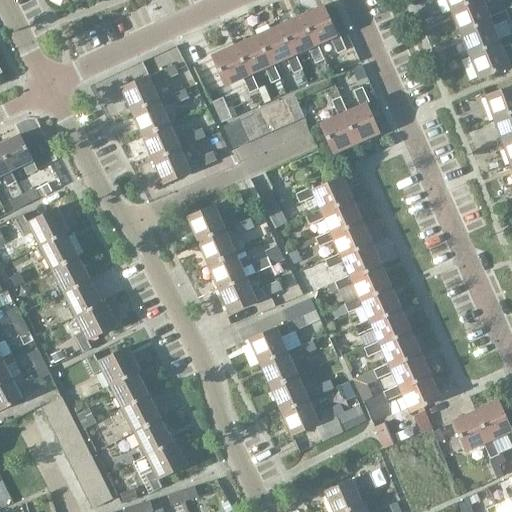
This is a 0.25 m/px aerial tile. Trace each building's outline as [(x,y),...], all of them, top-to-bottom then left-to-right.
[(444,0),(450,13),(480,0),(444,0)] [(480,0),(450,13),(459,35),(489,23),(488,19),(482,5),(494,0),(480,0)] [(313,46),(315,45),(329,39),(336,54),(345,50),(338,34),(335,35),(322,6),(300,17),(313,46)] [(504,12),(488,19),(489,23),(459,35),(468,58),(498,45),(496,40),(491,27),(507,20),(504,12)] [(307,49),(314,65),(323,61),(315,45),(313,46),(300,17),(278,27),(291,56),(294,55),(307,49)] [(278,27),(256,37),(269,66),(272,64),(285,58),(292,74),(293,74),(296,80),(303,77),(294,55),(291,56),(278,27)] [(511,33),(496,40),(498,45),(468,58),(477,80),(507,68),(500,50),(511,44),(511,33)] [(269,66),(256,37),(233,47),(247,76),(250,74),(263,68),(270,84),(279,80),(272,64),(269,66)] [(247,76),(233,47),(211,57),(224,86),(241,78),(248,94),(257,90),(250,74),(247,76)] [(353,52),(339,58),(325,64),(325,65),(330,75),(358,62),(353,52)] [(173,66),(120,89),(131,113),(158,101),(151,86),(177,75),(173,66)] [(511,86),(485,97),(493,120),(511,112),(511,84),(511,86)] [(199,94),(194,85),(167,97),(171,106),(199,94)] [(358,107),(345,113),(342,115),(355,145),(377,135),(364,106),(368,104),(361,88),(351,93),(358,107)] [(302,119),(293,98),(282,102),(291,124),(302,119)] [(333,155),(355,145),(342,115),(345,113),(339,98),(330,102),(337,117),(320,125),(333,155)] [(221,124),(236,117),(232,108),(227,110),(222,99),(211,104),(221,124)] [(131,113),(142,137),(169,125),(158,101),(131,113)] [(291,124),(282,102),(271,107),(281,128),(291,124)] [(281,128),(271,107),(260,112),(270,133),(281,128)] [(270,133),(260,112),(249,117),(259,138),(270,133)] [(511,112),(493,120),(501,143),(511,138),(511,112)] [(259,138),(249,117),(238,122),(248,143),(259,138)] [(248,143),(238,122),(223,128),(232,150),(248,143)] [(175,141),(169,125),(142,137),(152,161),(179,149),(205,138),(201,130),(175,141)] [(19,135),(0,144),(0,150),(10,171),(21,166),(26,177),(37,171),(32,161),(19,135)] [(511,138),(501,143),(510,166),(511,164),(511,138)] [(186,164),(179,149),(152,161),(163,185),(190,173),(186,164)] [(10,171),(0,150),(0,176),(1,176),(7,187),(16,183),(10,171)] [(215,162),(211,153),(186,164),(190,173),(215,162)] [(313,198),(319,210),(320,214),(351,200),(341,178),(312,191),(311,188),(294,195),(298,204),(313,198)] [(34,189),(22,195),(27,205),(39,199),(34,189)] [(27,205),(22,195),(9,202),(14,212),(27,205)] [(186,219),(196,242),(223,230),(217,216),(243,205),(239,196),(213,207),(186,219)] [(287,224),(272,196),(260,202),(276,230),(287,224)] [(361,223),(351,200),(320,214),(319,210),(304,217),(308,226),(323,219),(329,232),(330,236),(361,223)] [(30,232),(37,247),(38,249),(65,235),(68,234),(56,209),(26,223),(22,215),(13,219),(22,237),(30,232)] [(237,235),(253,228),(249,220),(233,227),(237,235)] [(370,245),(361,223),(330,236),(329,232),(314,239),(318,248),(333,241),(339,255),(340,258),(370,245)] [(234,254),(223,230),(196,242),(207,266),(234,254)] [(77,258),(65,235),(38,249),(37,247),(34,249),(39,258),(42,257),(50,272),(77,258)] [(14,260),(5,243),(0,245),(0,265),(1,267),(14,260)] [(380,267),(370,245),(340,258),(339,255),(324,262),(328,270),(343,263),(349,277),(350,280),(380,267)] [(217,290),(245,279),(234,254),(207,266),(217,290)] [(88,281),(77,258),(50,272),(56,284),(53,285),(56,291),(47,296),(50,301),(62,295),(61,295),(88,281)] [(267,259),(250,266),(254,275),(271,267),(267,259)] [(334,283),(334,284),(326,288),(329,294),(337,290),(338,292),(352,285),(358,298),(360,302),(390,289),(380,267),(350,280),(349,277),(334,283)] [(255,302),(281,291),(277,282),(251,294),(245,279),(217,290),(228,314),(255,302)] [(100,304),(88,281),(61,295),(62,295),(68,308),(65,309),(65,310),(56,314),(61,324),(70,320),(73,318),(100,304)] [(362,307),(368,321),(370,324),(400,311),(390,289),(360,302),(358,298),(343,305),(347,314),(362,307)] [(289,323),(248,341),(259,365),(286,353),(280,338),(303,328),(299,319),(313,313),(308,301),(284,311),(289,323)] [(45,302),(36,307),(24,313),(28,320),(49,310),(45,302)] [(103,303),(100,304),(73,318),(81,333),(73,337),(81,354),(90,350),(86,342),(115,327),(103,303)] [(6,313),(12,325),(22,320),(16,308),(6,313)] [(410,333),(400,311),(370,324),(368,321),(354,327),(357,335),(372,329),(378,343),(380,346),(410,333)] [(12,325),(19,338),(23,347),(33,342),(22,320),(12,325)] [(420,355),(410,333),(380,346),(378,343),(363,349),(367,357),(382,351),(388,365),(390,369),(420,355)] [(0,334),(0,358),(9,354),(7,348),(9,347),(6,342),(4,342),(0,334)] [(312,342),(296,349),(299,358),(316,351),(312,342)] [(101,372),(108,387),(109,389),(136,375),(138,374),(126,349),(98,364),(93,355),(84,359),(93,376),(101,372)] [(27,355),(33,367),(43,362),(37,350),(27,355)] [(10,353),(9,354),(0,358),(0,384),(9,379),(4,369),(16,364),(10,353)] [(297,377),(286,353),(259,365),(270,389),(297,377)] [(388,365),(373,371),(352,380),(362,403),(370,399),(364,385),(391,372),(397,386),(399,391),(429,377),(420,355),(390,369),(388,365)] [(50,375),(43,362),(33,367),(40,380),(50,375)] [(20,374),(9,379),(0,384),(0,412),(21,402),(14,389),(25,383),(20,374)] [(148,398),(136,375),(109,389),(108,387),(105,388),(110,398),(114,397),(121,411),(121,412),(148,398)] [(270,389),(280,413),(308,401),(297,377),(270,389)] [(399,391),(397,386),(382,393),(386,401),(401,395),(409,413),(439,399),(429,377),(399,391)] [(316,397),(333,390),(329,381),(313,388),(316,397)] [(159,421),(148,398),(121,412),(121,411),(117,412),(122,422),(126,421),(133,435),(159,421)] [(40,409),(45,419),(66,409),(61,399),(40,409)] [(314,416),(308,401),(280,413),(291,437),(318,425),(318,424),(343,413),(339,405),(314,416)] [(497,402),(474,412),(487,441),(491,440),(504,434),(511,449),(511,448),(511,429),(509,431),(497,402)] [(66,409),(45,419),(50,429),(71,419),(66,409)] [(96,424),(88,409),(76,416),(84,431),(96,424)] [(374,417),(384,439),(395,435),(384,412),(374,417)] [(487,441),(474,412),(452,422),(465,451),(482,443),(489,459),(488,464),(495,480),(503,476),(494,457),(498,455),(491,440),(487,441)] [(71,419),(50,429),(55,440),(76,429),(71,419)] [(171,444),(159,421),(133,435),(139,447),(136,449),(141,460),(145,458),(171,444)] [(76,429),(55,440),(60,450),(81,439),(76,429)] [(81,439),(60,450),(65,460),(86,450),(81,439)] [(144,477),(145,478),(152,493),(161,489),(157,481),(185,467),(173,443),(171,444),(145,458),(152,473),(144,477)] [(86,450),(65,460),(70,470),(91,460),(86,450)] [(122,459),(110,465),(117,477),(129,470),(122,459)] [(91,460),(70,470),(76,480),(96,470),(91,460)] [(96,470),(76,480),(81,490),(101,480),(96,470)] [(101,480),(81,490),(86,501),(106,490),(101,480)] [(323,493),(331,511),(344,511),(361,505),(355,492),(359,490),(354,480),(323,493)] [(194,488),(181,492),(184,503),(197,498),(194,488)] [(106,490),(86,501),(91,511),(111,501),(106,490)] [(181,492),(167,497),(170,507),(184,503),(181,492)] [(364,503),(361,505),(344,511),(373,511),(378,510),(374,500),(365,504),(364,503)] [(152,511),(149,502),(137,506),(138,511),(152,511)] [(391,511),(400,511),(397,502),(389,506),(391,511)] [(31,511),(29,503),(21,505),(23,511),(31,511)]
